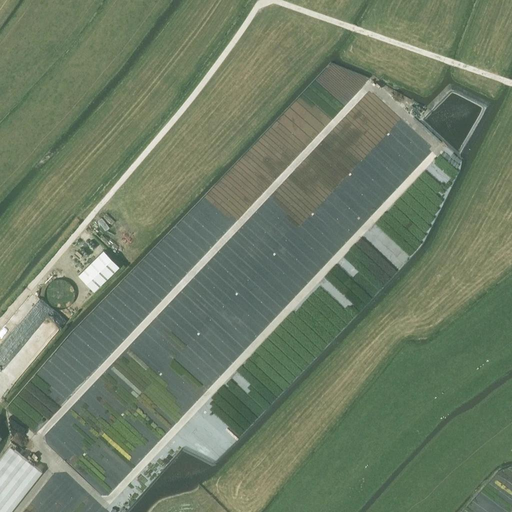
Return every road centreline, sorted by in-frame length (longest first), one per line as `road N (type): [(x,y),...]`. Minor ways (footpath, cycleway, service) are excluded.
road 1 (track): [(54,471),(70,472),(107,504),(118,495),(438,147),(371,83)]
road 2 (track): [(37,441),(363,90),(414,51)]
road 3 (track): [(267,0),(0,327)]
road 4 (track): [(511,83),(270,0)]
